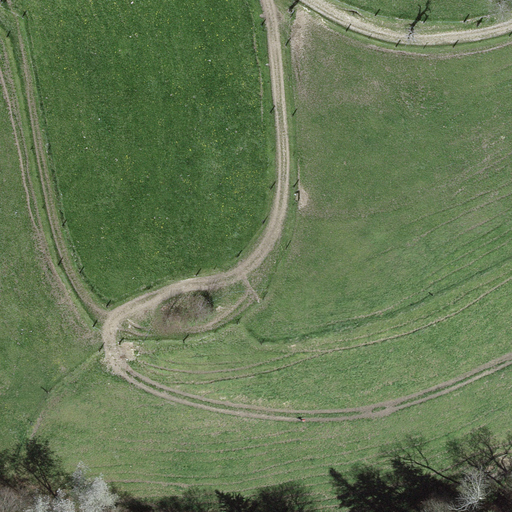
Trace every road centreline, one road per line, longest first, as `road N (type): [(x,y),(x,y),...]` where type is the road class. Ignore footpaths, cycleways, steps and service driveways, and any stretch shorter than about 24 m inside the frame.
road 1 (track): [(511,361),(396,408),(299,417),(147,386),(114,359),(108,331),(119,317),(139,301),(238,269),(275,229),(284,176),(266,0)]
road 2 (track): [(307,0),(394,37),(440,41),(511,26)]
